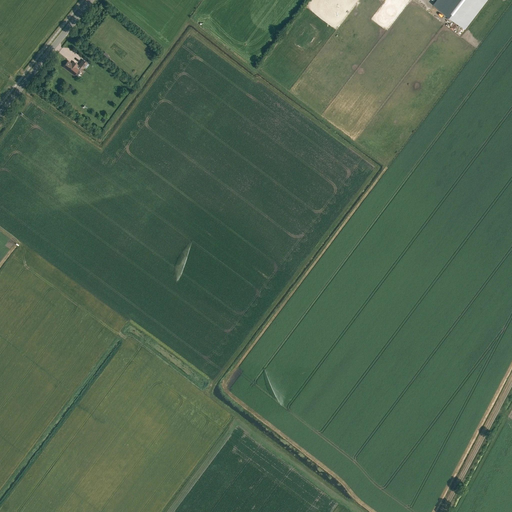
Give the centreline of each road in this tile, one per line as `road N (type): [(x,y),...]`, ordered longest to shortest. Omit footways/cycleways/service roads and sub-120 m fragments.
road 1 (track): [(0,232),(122,337)]
road 2 (tertiary): [(0,114),(90,0)]
road 3 (track): [(511,383),(444,511)]
